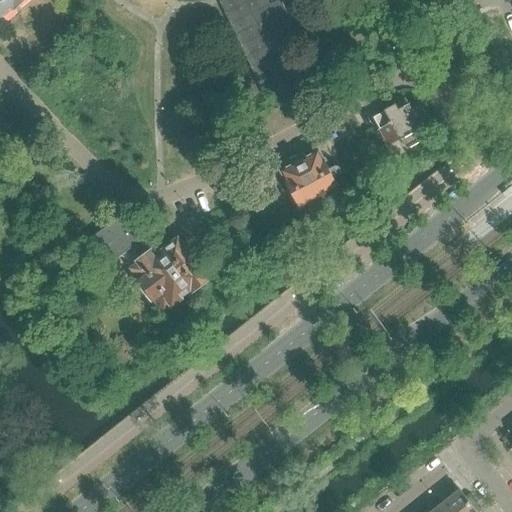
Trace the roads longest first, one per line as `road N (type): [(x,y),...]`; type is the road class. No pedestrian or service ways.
road 1 (secondary): [(511,166),(78,511)]
road 2 (secondary): [(191,511),(511,254)]
